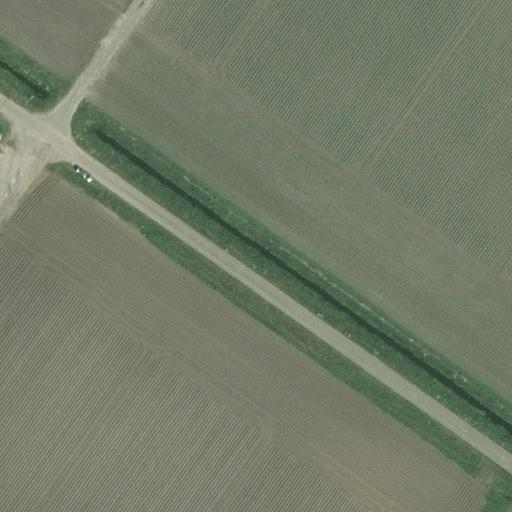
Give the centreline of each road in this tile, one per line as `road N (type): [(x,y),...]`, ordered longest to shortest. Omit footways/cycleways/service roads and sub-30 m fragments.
road 1 (unclassified): [(511,466),(0,102)]
road 2 (track): [(46,136),(144,0)]
